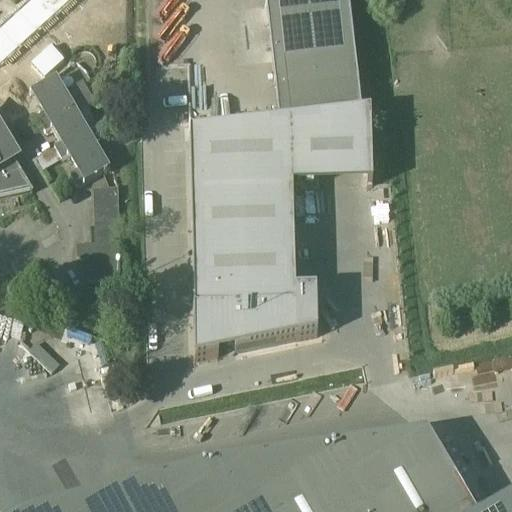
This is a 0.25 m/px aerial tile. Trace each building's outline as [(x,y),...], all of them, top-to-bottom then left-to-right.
[(35,0),(0,33),(0,59),(6,66),(76,0),(35,0)] [(345,0),(262,0),(277,125),(274,126),(274,127),(362,117),(362,116),(358,116),(345,0)] [(22,79),(10,86),(19,102),(32,95),(22,79)] [(90,187),(118,173),(85,111),(97,105),(85,83),(72,90),(67,79),(33,96),(60,147),(37,159),(43,172),(73,156),(90,187)] [(372,191),(370,116),(189,137),(194,365),(348,333),(347,286),(294,288),(291,191),(372,191)] [(0,140),(0,198),(29,192),(31,195),(33,194),(0,140)] [(96,247),(71,247),(71,286),(119,286),(120,191),(96,191),(96,247)] [(469,511),(428,440),(204,475),(75,511),(469,511)]
